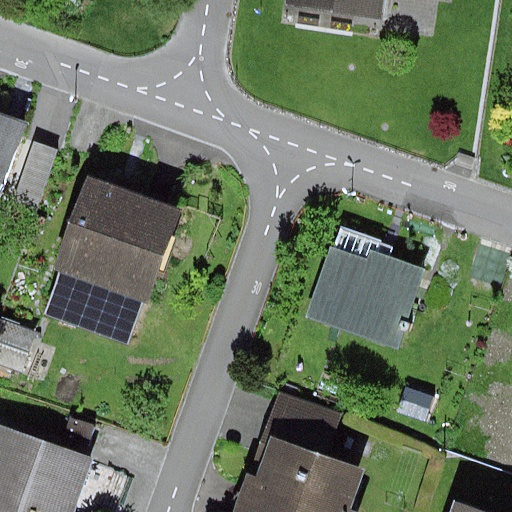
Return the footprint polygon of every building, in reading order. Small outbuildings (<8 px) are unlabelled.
[(308,0),(309,1),(409,16),(411,0),(308,0)] [(56,135),(0,114),(0,247),(12,252),(56,135)] [(209,214),(113,181),(84,267),(181,300),(209,214)] [(442,269),(354,236),(324,316),(412,349),(442,269)] [(96,511),(114,456),(15,424),(0,470),(0,511),(96,511)] [(386,511),(399,477),(305,444),(281,511),(386,511)]
